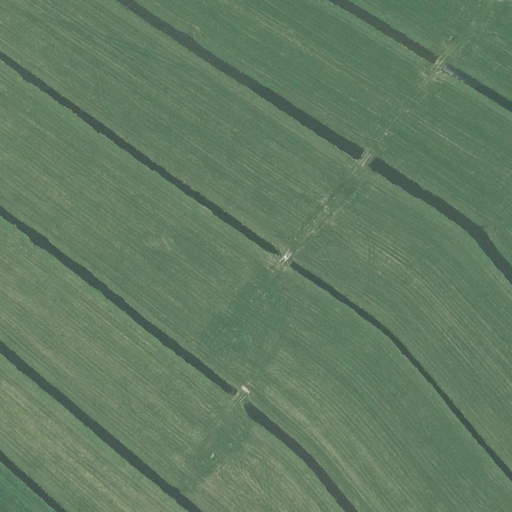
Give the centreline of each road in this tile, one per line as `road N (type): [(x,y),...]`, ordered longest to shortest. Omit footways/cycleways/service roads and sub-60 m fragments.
road 1 (track): [(0,193),(198,351),(372,155),(486,0)]
road 2 (track): [(198,351),(246,393),(224,411),(251,511)]
road 3 (track): [(246,393),(316,455),(364,511)]
